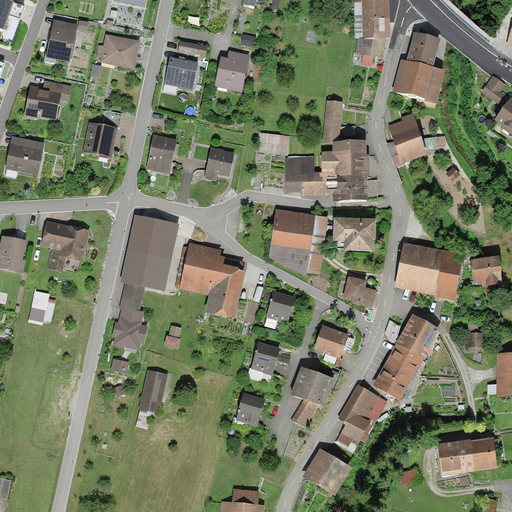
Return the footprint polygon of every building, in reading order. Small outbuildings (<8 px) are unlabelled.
[(3,0),(0,0),(0,29),(5,31),(10,18),(21,22),(26,7),(3,0)] [(355,39),(359,38),(386,38),(390,38),(390,0),(386,0),(362,0),(362,1),(355,1),(355,39)] [(78,26),(54,21),(50,40),(46,58),(70,63),(78,26)] [(89,23),(79,21),(78,30),(87,31),(89,23)] [(407,62),(433,69),(441,41),(416,34),(407,62)] [(124,38),(106,35),(104,46),(99,45),(97,57),(102,58),(101,63),(135,70),(140,41),(124,38)] [(255,38),(244,36),(242,45),(253,47),(255,38)] [(383,58),(386,38),(359,38),(356,55),(363,56),(362,65),(373,67),(374,57),(383,58)] [(208,48),(180,42),(178,52),(206,58),(208,48)] [(242,92),(249,55),(229,51),(227,57),(220,56),(215,86),(242,92)] [(180,60),(171,58),(166,85),(193,91),(198,64),(180,60)] [(433,69),(407,62),(402,61),(393,92),(436,103),(445,73),(433,69)] [(93,64),(91,76),(100,78),(102,66),(93,64)] [(505,84),(494,77),(481,93),(503,109),(494,122),(511,135),(511,99),(500,91),(505,84)] [(44,88),(30,86),(25,117),(40,120),(41,118),(57,121),(61,101),(69,102),(71,86),(45,81),(44,88)] [(333,142),(339,142),(340,136),(341,127),(343,103),(327,102),(322,144),(333,144),(333,142)] [(106,111),(103,126),(117,128),(119,129),(122,115),(106,111)] [(403,122),(389,127),(397,155),(392,158),(396,167),(427,156),(414,115),(401,119),(403,122)] [(103,126),(90,123),(84,152),(111,157),(117,128),(103,126)] [(353,127),(341,127),(340,136),(353,136),(353,127)] [(290,137),(258,134),(256,154),(288,157),(290,137)] [(176,140),(154,136),(148,170),(170,174),(176,140)] [(44,144),(13,137),(6,169),(9,169),(7,177),(14,178),(16,171),(37,175),(44,144)] [(445,137),(424,139),(425,150),(446,148),(445,137)] [(368,201),(378,198),(378,181),(367,181),(367,176),(369,176),(369,156),(367,156),(366,142),(339,142),(333,142),(333,144),(333,152),(321,152),(322,173),(315,174),(314,158),(286,159),(286,193),(302,193),(302,196),(327,196),(327,193),(334,193),(334,201),(368,201)] [(220,150),(212,148),(205,179),(217,182),(219,175),(229,177),(235,153),(220,150)] [(329,218),(277,210),(270,257),(307,275),(320,276),(329,218)] [(171,262),(179,226),(135,216),(128,253),(171,262)] [(343,220),(334,219),(333,242),(346,242),(345,251),(374,252),(374,241),(376,242),(377,221),(343,220)] [(91,231),(48,222),(42,247),(51,249),(47,268),(62,272),(65,258),(84,262),(91,231)] [(27,242),(2,237),(0,246),(0,268),(23,273),(25,261),(23,261),(27,242)] [(435,295),(443,251),(405,244),(396,287),(435,295)] [(219,251),(191,245),(182,290),(210,296),(207,312),(235,318),(245,272),(222,267),(224,258),(218,257),(219,251)] [(443,251),(435,295),(434,297),(454,301),(463,255),(443,251)] [(171,262),(128,253),(122,283),(125,284),(146,289),(164,293),(171,262)] [(499,258),(471,262),(474,284),(482,283),(482,288),(503,285),(499,258)] [(367,282),(348,278),(344,299),(354,302),(354,305),(372,308),(375,291),(366,289),(367,282)] [(125,284),(119,309),(122,310),(133,312),(133,310),(140,312),(146,289),(125,284)] [(35,291),(29,319),(50,323),(54,305),(47,303),(49,294),(35,291)] [(295,298),(274,292),(267,318),(265,326),(275,329),(277,322),(288,325),(295,298)] [(133,312),(122,310),(119,323),(116,323),(113,337),(116,338),(115,345),(139,351),(141,344),(144,344),(148,327),(141,326),(144,313),(140,312),(133,310),(133,312)] [(442,331),(413,315),(396,345),(424,360),(425,361),(442,331)] [(502,319),(493,320),(495,333),(504,332),(502,319)] [(468,330),(466,330),(465,352),(484,352),(485,334),(479,334),(479,322),(469,321),(468,330)] [(349,336),(323,326),(318,340),(314,350),(325,354),(322,362),(340,368),(343,359),(341,358),(349,336)] [(166,341),(164,349),(173,351),(175,343),(166,341)] [(280,349),(259,343),(251,370),(273,376),(277,360),(289,364),(291,357),(279,353),(280,349)] [(373,386),(400,402),(424,360),(396,345),(373,386)] [(511,354),(497,354),(497,386),(497,396),(511,396),(511,354)] [(114,359),(111,371),(127,374),(129,363),(114,359)] [(170,370),(150,366),(138,421),(150,424),(154,408),(162,409),(170,370)] [(313,372),(302,368),(291,395),(304,400),(291,422),(306,427),(319,405),(325,408),(335,381),(337,381),(340,374),(334,371),(331,378),(313,372)] [(388,403),(358,385),(339,419),(345,423),(344,425),(346,426),(341,435),(337,433),(332,442),(353,454),(361,440),(366,442),(388,403)] [(497,396),(497,386),(487,386),(488,396),(497,396)] [(265,401),(244,395),(236,420),(257,427),(265,401)] [(472,442),(438,446),(442,476),(498,468),(494,440),(472,443),(472,442)] [(352,470),(319,450),(303,476),(336,496),(352,470)] [(416,473),(401,474),(401,483),(417,482),(416,473)] [(11,481),(0,479),(0,497),(8,499),(11,481)] [(258,493),(234,492),(233,504),(222,504),(221,511),(263,511),(263,508),(257,507),(258,493)] [(495,511),(499,502),(482,497),(478,511),(483,511),(495,511)]
